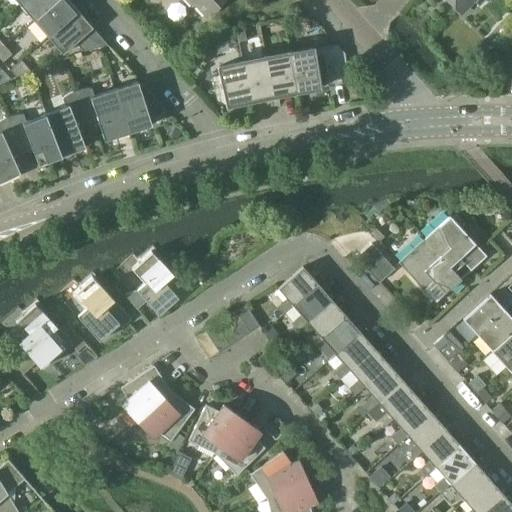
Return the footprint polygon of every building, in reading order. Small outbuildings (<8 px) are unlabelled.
[(57,0),(24,0),(20,5),(34,21),(57,0)] [(57,0),(34,21),(48,37),(78,11),(68,0),(57,0)] [(186,0),(192,5),(194,3),(206,16),(223,0),(186,0)] [(442,0),(444,1),(447,1),(460,14),(473,0),(442,0)] [(108,45),(78,11),(48,37),(62,53),(75,42),(83,51),(108,45)] [(338,45),(313,47),(289,51),(296,90),(319,86),(319,85),(349,79),(346,55),(338,45)] [(12,54),(5,46),(0,50),(0,58),(3,62),(12,54)] [(273,95),(296,90),(289,51),(287,52),(265,56),(273,95)] [(250,100),(273,95),(265,56),(245,60),(242,61),(250,100)] [(248,100),(250,100),(242,61),(219,66),(220,74),(211,77),(215,95),(218,107),(227,105),(248,100)] [(137,80),(114,88),(129,132),(152,124),(149,117),(166,111),(142,83),(138,83),(137,80)] [(104,140),(129,132),(114,88),(95,94),(93,88),(89,87),(83,88),(76,90),(88,126),(99,123),(104,140)] [(78,130),(88,126),(76,90),(72,91),(68,93),(62,98),(65,105),(45,113),(62,155),(85,146),(78,130)] [(39,164),(62,155),(45,113),(27,119),(25,113),(20,113),(14,114),(7,116),(22,152),(32,148),(39,164)] [(12,156),(22,152),(7,116),(3,119),(0,120),(0,180),(20,172),(12,156)] [(438,226),(424,238),(450,266),(459,258),(470,270),(486,256),(475,243),(450,215),(438,226)] [(474,222),(468,227),(468,228),(476,237),(477,237),(483,232),(474,222)] [(272,223),(260,230),(268,242),(280,234),(272,223)] [(461,279),(450,266),(424,238),(398,262),(423,290),(434,281),(445,293),(450,289),(449,289),(461,279)] [(356,257),(379,282),(394,268),(371,243),(356,257)] [(189,294),(151,251),(132,268),(144,282),(136,290),(125,293),(137,307),(147,299),(159,313),(178,297),(181,301),(189,294)] [(283,313),(293,305),(317,283),(303,266),(278,288),(286,298),(280,309),(283,313)] [(99,340),(127,317),(92,277),(72,293),(85,309),(78,315),(99,340)] [(307,321),(332,299),(317,283),(293,305),(301,314),(294,325),(297,329),(307,321)] [(490,293),(462,318),(478,335),(506,310),(490,293)] [(314,343),(321,337),(346,316),(332,299),(307,321),(315,330),(308,341),(312,345),(314,343)] [(74,348),(81,341),(65,322),(57,330),(35,303),(15,320),(28,336),(21,342),(42,367),(70,343),(74,348)] [(259,325),(246,305),(236,311),(249,331),(259,325)] [(511,317),(506,310),(478,335),(492,351),(511,333),(511,317)] [(236,311),(226,318),(239,338),(249,331),(236,311)] [(328,360),(336,354),(360,332),(346,316),(321,337),(314,343),(328,360)] [(226,318),(216,324),(229,344),(239,338),(226,318)] [(216,324),(206,331),(219,351),(229,344),(216,324)] [(263,331),(271,341),(279,335),(271,325),(263,331)] [(448,361),(464,347),(449,330),(443,335),(448,340),(445,342),(444,343),(437,349),(448,361)] [(208,357),(219,351),(206,331),(196,338),(208,357)] [(340,378),(350,370),(375,348),(360,332),(336,354),(344,363),(337,374),(340,378)] [(511,362),(511,333),(492,351),(507,367),(511,362)] [(354,394),(364,386),(389,364),(375,348),(350,370),(340,378),(354,394)] [(23,373),(34,363),(21,349),(11,358),(23,373)] [(458,354),(449,362),(457,372),(466,363),(458,354)] [(369,410),(378,402),(403,380),(389,364),(364,386),(372,395),(365,406),(369,410)] [(170,390),(154,365),(120,387),(128,399),(122,404),(138,421),(170,390)] [(289,365),(278,373),(286,382),(296,373),(289,365)] [(482,387),(486,385),(478,375),(468,383),(476,393),(482,387)] [(383,426),(392,418),(417,396),(403,380),(378,402),(386,411),(379,422),(383,426)] [(476,393),(484,402),(491,397),(482,387),(476,393)] [(194,408),(170,390),(138,421),(153,437),(159,432),(170,440),(167,445),(177,452),(184,438),(176,432),(194,408)] [(397,443),(407,435),(432,413),(417,396),(392,418),(401,428),(394,439),(397,443)] [(307,407),(315,415),(321,409),(314,401),(307,407)] [(502,423),(511,416),(500,403),(491,410),(502,423)] [(214,453),(215,454),(241,418),(223,404),(219,410),(206,404),(188,440),(214,453)] [(75,417),(82,425),(89,420),(82,411),(75,417)] [(411,459),(421,451),(446,429),(432,413),(407,435),(415,444),(408,455),(411,459)] [(241,418),(215,454),(236,475),(265,447),(255,437),(260,431),(241,418)] [(426,475),(435,467),(460,445),(446,429),(421,451),(429,460),(422,471),(426,475)] [(356,449),(352,444),(346,449),(350,454),(356,449)] [(440,491),(450,483),(474,461),(460,445),(435,467),(443,476),(436,487),(440,491)] [(249,473),(266,498),(307,480),(298,460),(291,463),(283,451),(249,473)] [(0,511),(18,511),(14,503),(15,486),(24,478),(8,459),(0,465),(0,511)] [(454,507),(464,499),(489,478),(474,461),(450,483),(458,492),(450,503),(454,507)] [(174,464),(169,474),(181,479),(185,470),(174,464)] [(380,466),(368,477),(377,487),(389,477),(380,466)] [(482,511),(503,494),(489,478),(464,499),(472,509),(469,511),(482,511)] [(307,480),(266,498),(269,511),(310,511),(309,504),(316,501),(307,480)] [(511,511),(511,504),(503,494),(482,511),(511,511)] [(406,502),(397,509),(399,511),(413,511),(414,511),(406,502)]
